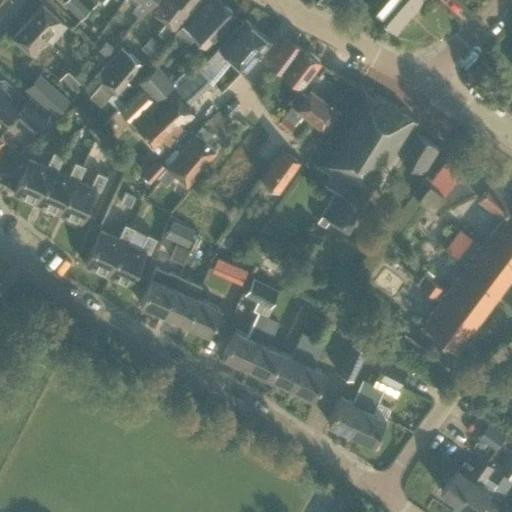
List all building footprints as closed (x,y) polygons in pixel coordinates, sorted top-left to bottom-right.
[(61,0),(60,1),(80,18),(89,8),(79,0),(61,0)] [(138,0),(132,8),(140,14),(148,2),(149,0),(138,0)] [(186,9),(174,0),(163,0),(154,13),(166,22),(157,31),(164,37),(172,27),(175,30),(189,12),(186,9)] [(174,0),(186,9),(194,0),(174,0)] [(219,0),(210,0),(198,13),(218,32),(235,15),(219,0)] [(378,0),(370,9),(394,31),(421,0),(378,0)] [(42,4),(27,21),(49,41),(51,42),(66,25),(42,4)] [(218,32),(198,13),(185,27),(182,25),(175,32),(187,44),(194,37),(205,47),(218,32)] [(219,47),(245,69),(270,41),(244,18),(219,47)] [(35,58),(49,41),(27,21),(12,37),(35,58)] [(152,57),(162,44),(150,34),(140,47),(152,57)] [(318,56),(310,50),(305,51),(287,38),(268,64),(275,69),(274,69),(300,88),(320,62),(319,61),(318,56)] [(105,56),(113,47),(105,39),(97,49),(105,56)] [(141,63),(127,51),(121,46),(83,88),(90,94),(89,95),(100,104),(112,91),(119,97),(131,84),(126,80),(141,63)] [(212,82),(224,71),(222,68),(211,56),(198,67),(212,82)] [(139,80),(155,98),(173,82),(157,64),(139,80)] [(192,98),(212,82),(198,67),(179,83),(192,98)] [(59,78),(71,90),(79,81),(67,70),(59,78)] [(23,86),(54,114),(67,98),(37,72),(23,86)] [(3,79),(0,82),(0,116),(9,125),(20,114),(35,128),(48,114),(29,97),(26,100),(3,79)] [(330,90),(340,98),(349,87),(338,79),(330,90)] [(313,163),(331,173),(325,184),(336,190),(322,214),(321,214),(317,221),(325,225),(329,219),(347,230),(374,184),(378,186),(416,121),(359,86),(313,163)] [(185,129),(182,125),(193,115),(172,92),(153,109),(151,107),(155,103),(141,88),(119,109),(152,146),(162,138),(168,144),(185,129)] [(302,114),(310,121),(325,100),(310,89),(306,95),(302,92),(284,115),(294,123),(302,114)] [(340,112),(325,100),(310,121),(325,133),(340,112)] [(288,131),(294,125),(282,115),(277,121),(288,131)] [(179,151),(200,169),(216,151),(204,140),(210,134),(202,126),(196,132),(195,132),(179,151)] [(401,162),(424,174),(439,148),(417,135),(401,162)] [(261,178),(278,191),(299,161),(282,149),(261,178)] [(186,185),(200,169),(179,151),(166,167),(165,166),(164,166),(156,159),(142,173),(150,181),(151,180),(154,183),(159,178),(164,182),(172,173),(186,185)] [(13,192),(36,203),(52,167),(56,170),(63,156),(53,152),(47,166),(29,157),(13,192)] [(0,172),(1,173),(8,164),(0,156),(0,172)] [(56,170),(52,167),(36,203),(58,212),(74,178),(78,180),(84,166),(75,161),(69,175),(56,170)] [(78,180),(74,178),(58,212),(80,222),(95,188),(100,190),(106,176),(97,171),(91,185),(78,180)] [(417,200),(432,211),(444,196),(429,184),(417,200)] [(467,264),(447,291),(441,287),(434,296),(440,300),(422,325),(455,350),(511,274),(511,201),(489,185),(478,200),(502,218),(482,245),(476,241),(462,260),(467,264)] [(129,205),(134,195),(125,191),(120,201),(129,205)] [(187,246),(195,230),(172,219),(165,236),(187,246)] [(84,264),(107,275),(123,240),(128,242),(134,228),(125,224),(118,237),(100,229),(84,264)] [(227,248),(234,238),(222,230),(215,240),(227,248)] [(140,247),(128,242),(123,240),(107,275),(129,285),(145,250),(149,252),(156,238),(146,234),(140,247)] [(234,263),(217,256),(211,270),(228,277),(234,263)] [(162,312),(179,275),(168,270),(168,271),(155,266),(139,302),(162,312)] [(441,287),(423,273),(416,282),(434,296),(441,287)] [(179,275),(162,312),(185,322),(196,296),(201,285),(179,275)] [(253,276),(244,294),(270,307),(279,289),(253,276)] [(220,306),(196,296),(185,322),(208,332),(220,306)] [(222,355),(245,365),(268,316),(257,311),(246,335),(234,329),(222,355)] [(279,321),(268,316),(245,365),(267,376),(279,350),(267,345),(279,321)] [(295,347),(306,352),(312,337),(302,332),(295,347)] [(302,361),(289,386),(312,397),(324,371),(312,366),(323,342),(312,337),(306,352),(302,361)] [(335,373),(351,380),(366,352),(350,344),(335,373)] [(291,356),(279,350),(267,376),(289,386),(302,361),(306,352),(295,347),(291,356)] [(377,374),(377,375),(375,380),(396,390),(408,368),(386,357),(377,374)] [(352,402),(339,396),(327,422),(350,433),(373,384),(362,379),(352,402)] [(383,389),(373,384),(350,433),(373,443),(390,407),(377,401),(383,389)] [(480,436),(497,447),(506,434),(489,423),(480,436)] [(487,461),(481,457),(476,466),(465,458),(458,468),(441,491),(459,503),(487,461)] [(494,466),(487,461),(459,503),(472,511),(477,511),(492,491),(481,484),(494,466)]
